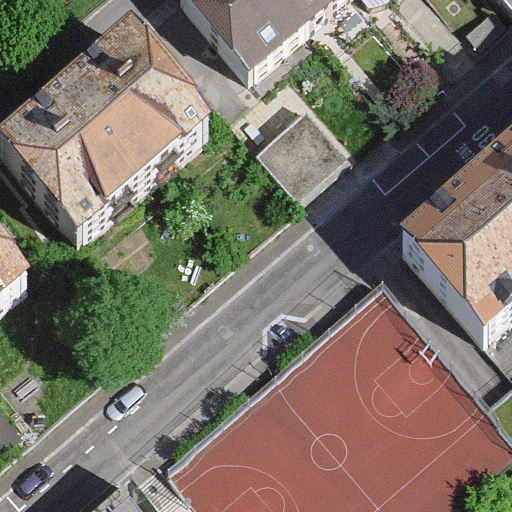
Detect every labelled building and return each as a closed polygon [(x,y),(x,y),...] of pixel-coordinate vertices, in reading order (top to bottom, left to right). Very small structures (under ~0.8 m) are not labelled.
[(251,93),(307,45),(268,0),(192,0),(180,10),(251,93)] [(353,5),(348,0),(268,0),(307,45),(353,5)] [(511,0),(498,0),(511,15),(511,0)] [(210,143),(131,50),(64,106),(0,160),(0,165),(78,256),(210,143)] [(347,177),(305,127),(261,165),(305,216),(347,177)] [(511,328),(511,163),(403,256),(486,351),(511,328)] [(0,323),(29,299),(0,263),(0,323)] [(511,449),(489,423),(386,304),(170,490),(189,511),(460,511),(511,468),(511,449)] [(0,419),(0,465),(22,449),(0,419)]
